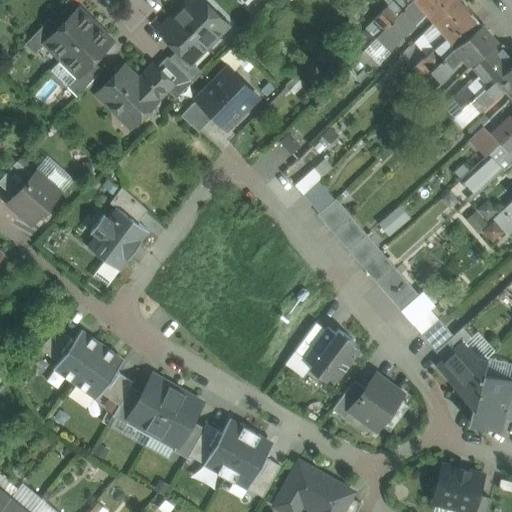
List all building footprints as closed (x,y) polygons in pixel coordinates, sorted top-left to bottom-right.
[(188,0),(177,12),(209,44),(228,25),(202,0),(188,0)] [(412,0),(384,28),(376,37),(390,50),(427,13),(415,0),(412,0)] [(412,0),(395,0),(394,1),(402,10),(412,0)] [(461,0),(460,0),(415,0),(427,13),(434,22),(461,0)] [(461,0),(434,22),(455,46),(481,24),(461,0)] [(394,1),(376,20),(384,28),(402,10),(394,1)] [(59,27),(45,41),(45,42),(62,58),(95,24),(78,7),(59,27)] [(209,44),(177,12),(159,30),(178,49),(191,62),(191,61),(209,44)] [(50,18),(25,43),(34,53),(45,42),(45,41),(59,27),(50,18)] [(62,58),(51,69),(67,85),(68,85),(78,74),(79,75),(93,60),(112,41),(95,24),(62,58)] [(481,24),(455,46),(470,63),(496,41),(481,24)] [(496,41),(470,63),(488,84),(488,85),(497,77),(511,64),(511,53),(507,48),(504,50),(496,41)] [(435,47),(422,60),(431,70),(444,57),(435,47)] [(191,62),(178,49),(169,57),(192,80),(202,71),(191,61),(191,62)] [(169,57),(167,55),(156,67),(173,83),(167,89),(176,97),(192,80),(169,57)] [(444,57),(431,70),(437,78),(434,81),(437,85),(454,69),(444,57)] [(93,60),(79,75),(78,74),(68,85),(67,85),(77,95),(102,69),(93,60)] [(431,70),(422,60),(413,68),(423,78),(431,70)] [(153,64),(139,78),(125,64),(97,93),(122,117),(127,112),(136,121),(158,98),(167,89),(173,83),(156,67),(153,64)] [(511,64),(497,77),(502,83),(511,94),(511,64)] [(212,83),(242,113),(258,96),(228,67),(212,83)] [(497,77),(488,85),(488,84),(484,88),(485,88),(485,87),(493,96),(502,83),(497,77)] [(242,113),(212,83),(196,99),(214,116),(226,128),(242,113)] [(466,85),(453,97),(464,109),(471,102),(471,101),(477,96),(476,95),(466,85)] [(493,96),(485,87),(485,88),(484,88),(476,95),(477,96),(471,101),(471,102),(476,106),(472,110),(476,115),(495,97),(493,96)] [(214,116),(196,99),(181,115),(199,131),(214,116)] [(484,114),(468,129),(473,134),(489,119),(484,114)] [(510,116),(491,133),(496,138),(499,135),(503,140),(504,140),(511,132),(511,118),(510,116)] [(511,132),(504,140),(503,140),(500,143),(510,152),(511,149),(511,132)] [(507,161),(502,165),(506,170),(510,164),(507,161)] [(16,162),(0,179),(0,182),(15,196),(32,176),(16,162)] [(15,196),(9,203),(32,223),(61,190),(38,170),(32,176),(15,196)] [(147,209),(122,187),(110,202),(117,207),(138,222),(147,209)] [(336,198),(317,214),(333,231),(351,216),(336,198)] [(383,222),(392,233),(413,216),(404,205),(383,222)] [(138,222),(117,207),(109,218),(103,214),(91,231),(96,235),(88,246),(119,270),(128,258),(141,242),(140,241),(148,230),(138,222)] [(366,234),(351,216),(333,231),(348,249),(366,234)] [(497,220),(486,231),(494,238),(505,227),(497,220)] [(366,234),(348,249),(363,267),(381,251),(366,234)] [(381,251),(363,267),(378,284),(396,268),(381,251)] [(419,295),(396,268),(378,284),(401,311),(419,295)] [(453,335),(439,318),(421,334),(435,351),(453,335)] [(316,322),(295,351),(304,358),(326,329),(316,322)] [(355,341),(338,328),(335,332),(327,326),(326,329),(304,358),(312,363),(309,367),(326,380),(329,376),(336,382),(360,350),(352,344),(355,341)] [(453,335),(435,351),(443,360),(463,342),(464,343),(471,337),(462,327),(453,335)] [(58,328),(40,348),(58,361),(64,353),(62,351),(62,352),(61,351),(70,337),(58,328)] [(82,329),(74,340),(72,338),(71,337),(70,337),(61,351),(62,352),(62,351),(64,353),(58,361),(53,368),(75,383),(103,344),(82,329)] [(443,360),(437,366),(466,397),(475,400),(476,400),(483,372),(483,373),(487,358),(475,355),(464,343),(463,342),(443,360)] [(103,344),(75,383),(96,398),(101,391),(107,383),(109,385),(108,385),(110,386),(119,372),(120,372),(118,371),(116,370),(124,359),(103,344)] [(119,372),(110,386),(108,385),(109,385),(107,383),(101,391),(119,404),(119,405),(130,385),(132,382),(119,372)] [(511,379),(483,373),(483,372),(476,400),(475,400),(469,421),(500,429),(503,418),(511,383),(511,382),(511,379)] [(403,393),(376,373),(365,388),(349,409),(350,410),(376,430),(403,393)] [(178,388),(153,374),(142,392),(127,419),(128,420),(152,433),(178,388)] [(354,379),(332,408),(344,417),(350,410),(349,409),(365,388),(354,379)] [(511,383),(503,418),(511,420),(511,383)] [(130,385),(119,405),(119,404),(113,415),(126,423),(128,420),(127,419),(142,392),(130,385)] [(178,388),(152,433),(176,447),(177,447),(192,420),(202,402),(178,388)] [(230,417),(221,432),(218,430),(217,430),(209,444),(211,444),(214,446),(204,463),(203,464),(225,476),(251,431),(244,427),(245,425),(230,417)] [(192,420),(177,447),(176,447),(174,450),(188,458),(189,455),(204,427),(192,420)] [(204,427),(189,455),(204,463),(214,446),(211,444),(209,444),(217,430),(206,423),(204,427)] [(251,431),(225,476),(247,489),(248,488),(257,470),(261,472),(260,473),(262,473),(270,459),(269,458),(268,459),(265,457),(273,442),(259,433),(258,435),(251,431)] [(270,459),(262,473),(260,473),(261,472),(257,470),(248,488),(263,496),(281,465),(270,459)] [(353,492),(299,461),(274,505),(286,511),(297,511),(302,503),(316,511),(314,511),(341,511),(350,497),(353,492)] [(483,474),(442,464),(438,483),(434,485),(432,492),(434,496),(433,502),(469,511),(472,511),(473,511),(478,495),(483,474)] [(0,508),(10,497),(0,488),(0,508)] [(478,495),(473,511),(472,511),(469,511),(468,511),(486,511),(490,498),(478,495)] [(27,511),(10,497),(0,508),(0,511),(27,511)] [(355,511),(361,503),(350,497),(341,511),(355,511)] [(57,511),(42,499),(31,511),(57,511)]
